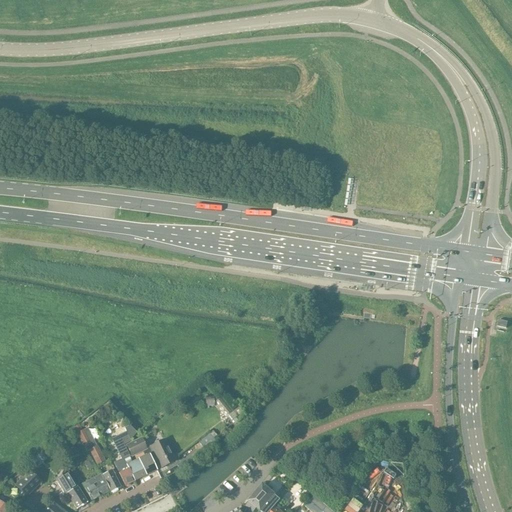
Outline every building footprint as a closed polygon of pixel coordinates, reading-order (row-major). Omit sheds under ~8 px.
[(370,185),(368,196),(383,199),(385,187),(370,185)] [(499,320),(497,327),(506,329),(507,322),(499,320)] [(214,395),(205,395),(206,406),(215,405),(214,395)] [(223,398),(217,402),(228,416),(232,421),(238,416),(236,414),(241,410),(238,406),(232,410),(223,398)] [(88,428),(77,434),(86,452),(90,450),(96,464),(104,461),(97,446),(88,428)] [(206,451),(218,442),(210,431),(198,440),(206,451)] [(173,460),(162,439),(148,447),(160,468),(173,460)] [(145,451),(141,440),(126,447),(131,458),(145,451)] [(155,470),(148,455),(126,464),(134,482),(135,482),(155,470)] [(134,482),(123,459),(113,463),(124,487),(134,482)] [(80,481),(73,469),(68,472),(75,484),(80,481)] [(120,488),(110,469),(101,474),(111,493),(120,488)] [(26,498),(40,483),(29,472),(15,486),(26,498)] [(76,510),(87,504),(74,483),(71,485),(63,472),(59,480),(56,482),(65,496),(67,495),(76,510)] [(109,492),(100,475),(82,485),(91,501),(109,492)] [(260,511),(274,495),(262,485),(248,502),(249,502),(245,506),(252,511),(256,508),(260,511)] [(274,495),(260,511),(280,511),(279,511),(284,504),(274,495)] [(330,511),(315,497),(305,508),(309,511),(330,511)] [(0,511),(7,511),(9,509),(0,502),(0,511)] [(63,511),(51,502),(42,511),(63,511)]
